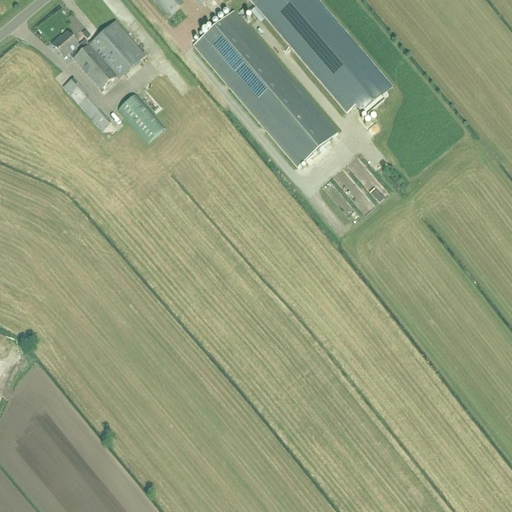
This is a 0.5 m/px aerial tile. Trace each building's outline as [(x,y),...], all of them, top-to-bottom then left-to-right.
[(176,0),(152,0),(168,19),(183,7),(176,0)] [(191,0),(199,8),(208,0),(191,0)] [(392,90),(315,0),(247,0),(346,116),(355,109),(361,116),(362,115),(380,100),(392,90)] [(113,20),(124,29),(132,20),(122,11),(113,20)] [(338,136),(234,14),(193,49),(297,171),(338,136)] [(145,59),(115,24),(88,47),(84,42),(77,48),(68,36),(60,42),(59,41),(52,46),(63,61),(69,56),(100,92),(115,79),(118,82),(145,59)] [(76,42),(86,38),(82,27),(72,30),(76,42)] [(102,133),(111,125),(72,81),(63,89),(102,133)] [(147,146),(164,130),(136,97),(118,113),(147,146)] [(324,194),(331,202),(338,195),(331,188),(324,194)] [(352,228),(359,222),(349,208),(341,214),(352,228)] [(329,222),(336,230),(340,226),(333,219),(329,222)]
